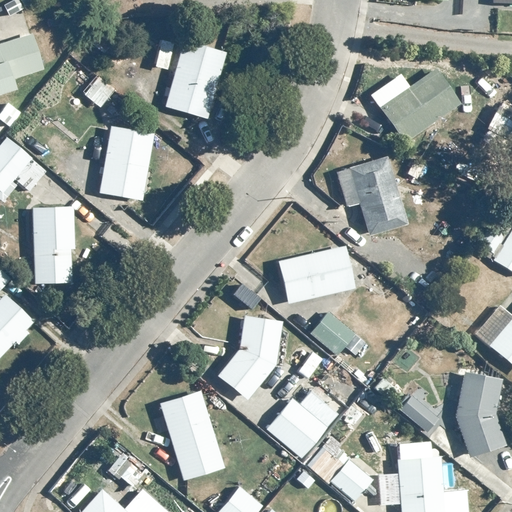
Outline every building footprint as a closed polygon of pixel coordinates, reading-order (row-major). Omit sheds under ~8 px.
[(0,19),(0,57),(47,43),(37,8),(0,19)] [(237,25),(186,11),(168,78),(218,92),(237,25)] [(455,104),(431,68),(405,86),(397,74),(366,95),(399,143),(455,104)] [(153,102),(112,96),(103,165),(144,171),(153,102)] [(383,155),(333,171),(345,208),(356,204),(367,238),(406,225),(383,155)] [(78,253),(76,180),(38,181),(40,254),(78,253)] [(511,231),(492,221),(474,253),(511,273),(511,231)] [(349,290),(340,247),(273,261),(282,304),(349,290)] [(16,263),(0,276),(0,328),(42,295),(16,263)] [(511,312),(507,318),(495,308),(472,335),(511,369),(511,312)] [(350,335),(325,313),(307,333),(332,356),(350,335)] [(278,323),(240,316),(235,349),(213,378),(243,401),(265,372),(271,366),(278,323)] [(447,401),(453,402),(451,416),(462,458),(503,447),(492,410),(498,378),(458,371),(456,386),(449,385),(447,401)] [(219,469),(195,392),(156,404),(180,481),(219,469)] [(334,414),(306,392),(298,402),(289,395),(262,429),(298,459),(334,414)] [(434,418),(405,395),(393,409),(423,433),(434,418)] [(322,488),(327,482),(350,502),(369,478),(324,441),(293,480),(303,488),(310,479),(322,488)] [(397,511),(439,511),(437,457),(394,459),(395,462),(374,464),(377,505),(397,504),(397,511)] [(253,511),(258,506),(235,485),(211,511),(253,511)] [(121,511),(98,491),(78,511),(121,511)]
